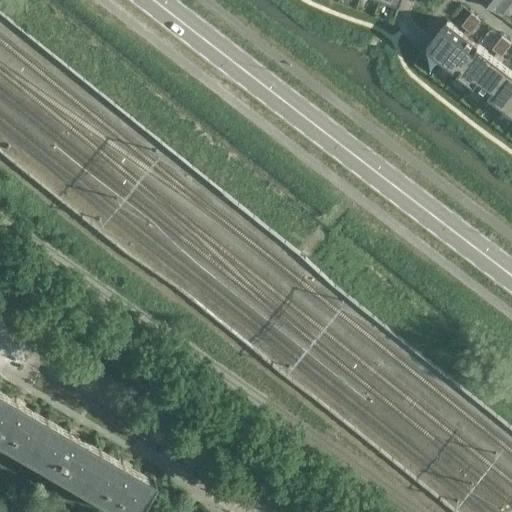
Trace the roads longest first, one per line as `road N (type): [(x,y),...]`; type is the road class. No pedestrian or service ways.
road 1 (secondary): [(511,272),(158,0)]
road 2 (residential): [(255,511),(4,326)]
